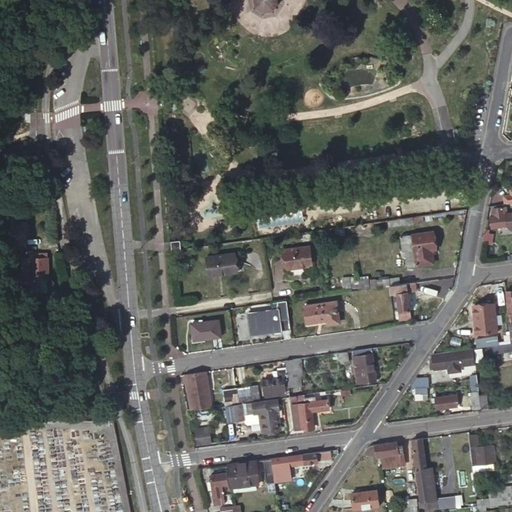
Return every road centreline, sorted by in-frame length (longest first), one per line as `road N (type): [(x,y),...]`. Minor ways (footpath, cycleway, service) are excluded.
road 1 (secondary): [(135,371),(104,0)]
road 2 (residential): [(135,371),(438,329)]
road 3 (residential): [(154,465),(364,436)]
road 4 (residential): [(364,436),(511,416)]
road 5 (residential): [(364,436),(438,329)]
road 6 (residential): [(511,30),(487,155)]
road 7 (residential): [(487,155),(465,277)]
